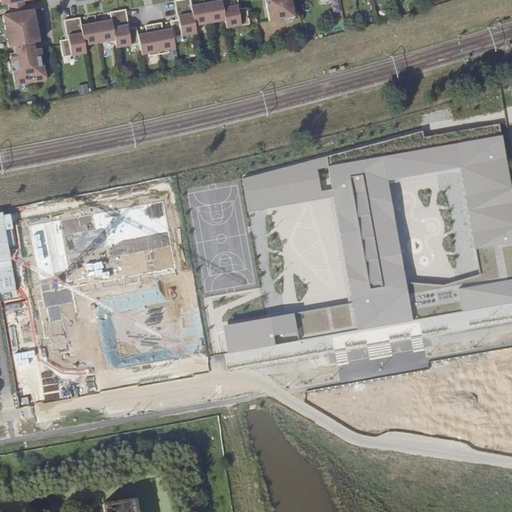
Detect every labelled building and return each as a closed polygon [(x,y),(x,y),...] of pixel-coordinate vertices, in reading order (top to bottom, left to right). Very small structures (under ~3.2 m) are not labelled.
[(233,25),(247,23),(244,7),(237,9),(235,0),(219,0),(189,6),(188,0),(178,0),(173,1),(177,20),(170,21),(171,29),(162,31),(161,23),(144,26),(146,34),(137,36),(136,28),(127,29),(127,26),(128,26),(125,10),(109,13),(110,21),(81,26),(79,19),(63,22),(66,38),(67,37),(68,40),(60,42),(62,57),(76,55),(77,56),(86,54),(84,46),(114,41),(116,49),(125,47),(125,45),(139,43),(141,55),(148,54),(149,57),(168,53),(167,50),(174,49),(172,37),(186,34),(186,35),(195,34),(193,26),(223,21),(225,28),(234,26),(233,25)] [(264,0),(269,21),(294,16),(290,0),(264,0)] [(33,9),(2,15),(5,30),(8,30),(10,38),(7,39),(8,47),(39,42),(38,33),(35,34),(33,25),(36,25),(33,9)] [(39,42),(8,47),(9,51),(40,46),(39,42)] [(41,54),(40,46),(9,51),(11,59),(13,59),(15,68),(12,68),(14,80),(21,79),(22,82),(39,79),(38,75),(45,74),(43,63),(40,63),(39,54),(41,54)] [(89,84),(79,85),(80,93),(89,92),(89,84)] [(329,167),(333,189),(334,197),(352,302),(357,330),(511,303),(511,189),(500,124),(424,138),(423,131),(327,157),(329,167)] [(329,167),(327,157),(244,180),(249,211),(334,197),(333,189),(321,191),(318,169),(329,167)] [(88,209),(35,219),(59,347),(67,345),(68,353),(71,352),(73,360),(116,352),(117,361),(140,357),(138,348),(177,341),(176,332),(186,330),(185,323),(192,322),(168,194),(123,203),(88,209)] [(223,324),(228,353),(357,330),(352,302),(223,324)] [(134,511),(132,499),(101,504),(102,508),(102,511),(134,511)]
